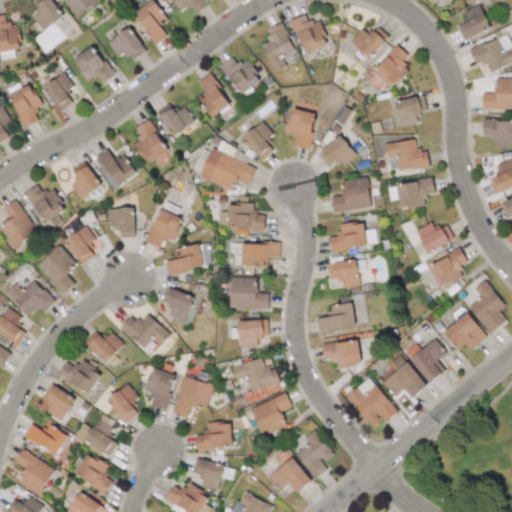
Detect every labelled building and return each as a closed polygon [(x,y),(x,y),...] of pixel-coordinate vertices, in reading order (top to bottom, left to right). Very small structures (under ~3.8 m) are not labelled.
[(63,15),(51,0),(35,0),(33,2),(39,10),(31,17),(43,31),(63,15)] [(100,0),(61,0),(76,19),(100,0)] [(166,35),(157,23),(165,16),(152,0),(150,0),(133,14),(155,43),(166,35)] [(172,0),(179,11),(189,5),(195,13),(206,6),(202,0),(172,0)] [(489,28),(479,4),(462,11),(467,22),(457,26),(462,39),(489,28)] [(290,20),(305,53),(328,43),(319,20),(311,24),(306,13),(290,20)] [(0,52),(21,48),(16,22),(6,24),(4,14),(0,14),(0,52)] [(260,45),(274,72),(286,66),(282,57),(295,50),(280,22),(264,31),(269,40),(260,45)] [(118,57),(126,51),(133,60),(146,50),(128,27),(107,42),(118,57)] [(349,42),(369,59),(385,40),(373,30),(369,35),(361,28),(349,42)] [(489,72),(511,62),(511,47),(506,33),(469,50),(475,66),(484,62),(489,72)] [(101,83),(113,74),(92,45),(72,60),(88,81),(95,76),(101,83)] [(408,69),(401,62),(408,55),(397,45),(372,72),(390,89),(408,69)] [(219,65),(242,96),(262,81),(245,59),(237,65),(231,57),(219,65)] [(42,87),(59,111),(72,102),(65,92),(73,86),(63,72),(42,87)] [(230,103),(209,73),(198,81),(205,91),(197,97),(211,117),(230,103)] [(511,78),(495,78),(495,93),(482,93),(482,109),(511,109),(511,78)] [(9,93),(22,127),(39,121),(34,107),(39,106),(31,85),(9,93)] [(400,127),(417,123),(415,113),(426,110),(422,96),(395,101),(400,127)] [(194,121),(184,106),(175,112),(168,103),(156,112),(173,136),(194,121)] [(0,140),(8,137),(3,126),(10,122),(2,106),(0,107),(0,140)] [(286,134),(295,136),(292,146),(308,149),(316,113),(292,108),(286,134)] [(134,128),(140,137),(133,142),(147,163),(168,150),(148,119),(134,128)] [(273,149),(265,141),(273,134),(261,120),(241,138),(261,160),(273,149)] [(511,120),(482,120),(482,135),(492,135),(492,144),(511,144),(511,120)] [(327,165),(336,158),(343,166),(356,155),(341,135),(317,153),(327,165)] [(429,166),(426,149),(416,150),(415,139),(384,144),(386,157),(396,155),(399,171),(429,166)] [(124,155),(117,159),(108,147),(92,159),(114,189),(137,173),(124,155)] [(511,186),(511,159),(495,165),(499,175),(489,179),(494,192),(511,186)] [(80,200),(101,186),(85,161),(71,170),(78,180),(70,185),(80,200)] [(330,197),(333,213),(371,207),(366,176),(343,180),(345,195),(330,197)] [(426,205),(424,194),(434,192),(432,178),(387,185),(390,200),(398,199),(400,209),(426,205)] [(65,210),(51,188),(42,193),(37,185),(25,193),(44,223),(65,210)] [(506,217),(511,214),(511,197),(499,203),(506,217)] [(0,225),(0,228),(10,248),(36,234),(17,199),(3,207),(10,221),(0,225)] [(135,237),(134,207),(108,208),(109,226),(119,225),(119,237),(135,237)] [(162,239),(172,243),(183,219),(160,209),(146,242),(158,248),(162,239)] [(364,222),(337,224),(338,236),(329,237),(330,250),(366,247),(364,222)] [(415,230),(428,253),(449,241),(442,227),(435,230),(431,222),(415,230)] [(82,264),(94,254),(87,246),(96,239),(84,225),(63,241),(82,264)] [(279,243),(242,242),(241,266),(267,266),(267,256),(279,257),(279,243)] [(167,272),(211,267),(208,244),(174,247),(176,259),(165,261),(167,272)] [(74,283),(64,272),(75,262),(59,245),(36,266),(63,294),(74,283)] [(458,266),(466,261),(459,248),(428,266),(440,288),(463,275),(458,266)] [(342,287),(359,285),(356,260),(327,263),(329,279),(341,277),(342,287)] [(268,293),(258,292),(258,278),(230,277),(229,307),(268,308),(268,293)] [(54,302),(34,279),(22,290),(15,282),(6,292),(27,315),(36,306),(43,312),(54,302)] [(489,333),(506,320),(498,310),(504,305),(484,280),(474,288),(481,297),(468,307),(489,333)] [(194,298),(167,286),(160,301),(172,306),(168,314),(184,321),(194,298)] [(328,305),(329,316),(316,318),(318,331),(355,327),(352,303),(328,305)] [(0,316),(0,334),(17,345),(25,332),(16,326),(22,317),(6,307),(0,316)] [(486,336),(467,312),(443,331),(458,350),(465,344),(470,350),(486,336)] [(149,341),(156,347),(168,333),(147,313),(139,322),(131,315),(119,328),(142,349),(149,341)] [(237,321),(238,347),(257,346),(257,337),(268,337),(267,320),(237,321)] [(110,332),(104,339),(95,330),(83,343),(105,363),(123,344),(110,332)] [(441,372),(434,364),(446,353),(433,338),(409,360),(430,382),(441,372)] [(323,361),(336,360),(337,367),(360,365),(358,340),(322,343),(323,361)] [(0,366),(1,367),(10,355),(0,347),(0,366)] [(87,394),(101,374),(80,359),(75,367),(66,362),(57,374),(87,394)] [(275,366),(264,368),(262,359),(232,365),(235,379),(248,377),(252,397),(280,392),(275,366)] [(426,384),(406,361),(382,383),(394,397),(403,389),(411,398),(426,384)] [(149,405),(165,409),(175,375),(152,367),(145,391),(152,393),(149,405)] [(346,397),(372,427),(382,418),(385,422),(397,411),(368,378),(346,397)] [(45,411),(61,421),(75,399),(50,383),(42,396),(51,402),(45,411)] [(137,412),(130,404),(138,397),(126,383),(106,401),(126,422),(137,412)] [(286,424),(280,411),(292,406),(285,392),(250,408),(262,435),(286,424)] [(82,423),(74,441),(109,457),(116,442),(112,439),(117,428),(97,419),(93,428),(82,423)] [(196,435),(196,449),(232,447),(231,422),(204,423),(205,434),(196,435)] [(55,455),(67,435),(49,424),(45,432),(30,423),(23,436),(55,455)] [(305,437),(309,444),(296,453),(315,478),(327,469),(322,463),(333,455),(315,430),(305,437)] [(54,468),(21,450),(14,462),(24,468),(16,482),(40,495),(54,468)] [(112,481),(104,476),(109,467),(87,453),(75,474),(105,493),(112,481)] [(288,484),(296,494),(311,481),(292,457),(267,477),(279,491),(288,484)] [(187,511),(209,511),(211,509),(204,505),(209,496),(188,484),(185,490),(173,484),(165,500),(187,511)] [(101,511),(105,506),(78,492),(67,511),(101,511)] [(268,511),(272,506),(244,492),(239,502),(245,505),(241,511),(268,511)] [(12,498),(5,511),(38,511),(42,504),(28,497),(24,504),(12,498)]
